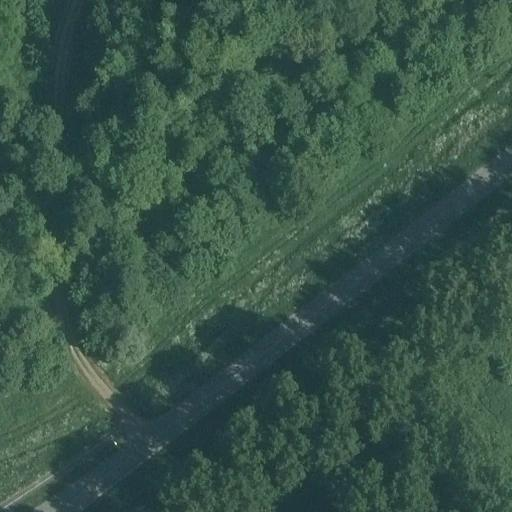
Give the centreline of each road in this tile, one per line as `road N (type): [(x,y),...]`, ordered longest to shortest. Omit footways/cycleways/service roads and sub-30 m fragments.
road 1 (unclassified): [(54,511),(511,158)]
road 2 (track): [(76,0),(64,22),(50,217),(59,321),(95,379),(148,439)]
